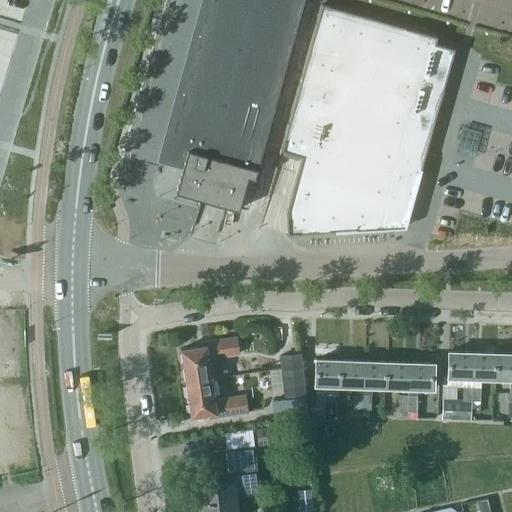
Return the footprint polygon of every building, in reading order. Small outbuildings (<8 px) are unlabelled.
[(211,202),(223,205),(238,209),(247,176),(253,178),(303,0),(208,0),(166,155),(184,160),(175,192),(211,202)] [(285,210),(286,234),(397,227),(405,198),(412,200),(416,183),(417,183),(421,168),(420,168),(454,48),(434,43),(436,36),(321,4),(281,150),(301,155),(285,210)] [(181,349),(186,383),(212,379),(208,358),(237,353),(234,336),(223,338),(204,341),(205,345),(181,349)] [(471,400),(471,399),(472,352),(449,351),(448,375),(463,375),(462,400),(471,400)] [(495,352),(472,352),(471,399),(480,399),(480,376),(494,376),(495,352)] [(511,415),(511,352),(495,352),(494,376),(510,377),(508,415),(511,415)] [(279,355),(282,388),(303,386),(300,353),(279,355)] [(324,384),(338,384),(339,360),(315,359),(314,407),(324,407),(324,384)] [(364,361),(339,360),(338,384),(353,385),(353,393),(362,393),(363,385),(364,361)] [(385,361),(364,361),(363,385),(384,386),(385,361)] [(384,386),(407,387),(408,362),(385,361),(384,386)] [(431,363),(408,362),(407,387),(430,388),(431,363)] [(215,399),(212,379),(186,383),(191,416),(215,412),(216,415),(246,411),(243,394),(223,397),(215,399)] [(303,386),(282,388),(284,399),(272,400),(274,421),(306,417),(303,386)] [(353,393),(352,408),(361,409),(362,409),(362,393),(353,393)] [(371,409),(371,394),(362,393),(362,409),(371,409)] [(405,395),(404,410),(415,410),(415,395),(405,395)] [(443,399),(442,419),(470,419),(471,400),(462,400),(443,399)] [(256,432),(258,446),(282,443),(281,429),(256,432)] [(253,445),(223,449),(207,451),(209,466),(211,466),(213,483),(200,485),(202,504),(199,504),(200,511),(234,511),(233,496),(258,493),(253,445)]
